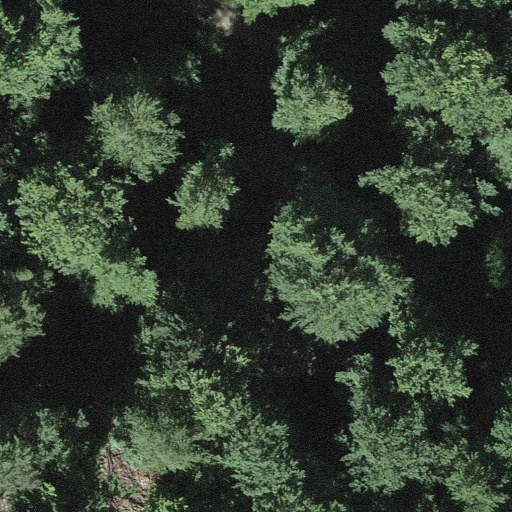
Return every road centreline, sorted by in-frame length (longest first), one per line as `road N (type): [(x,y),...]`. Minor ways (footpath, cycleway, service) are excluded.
road 1 (track): [(156,0),(511,305)]
road 2 (track): [(196,0),(511,159)]
